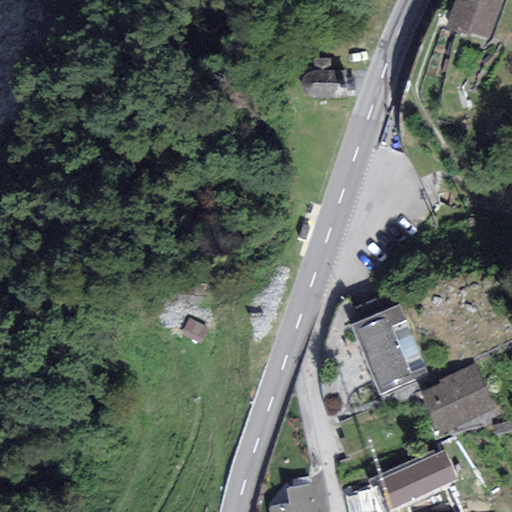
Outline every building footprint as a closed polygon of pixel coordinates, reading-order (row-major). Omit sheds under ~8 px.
[(501,0),(456,0),(446,27),(464,34),(466,29),(487,37),(501,0)] [(330,58),(313,59),(313,71),(310,72),(307,74),(303,76),(301,80),(300,85),(302,91),(305,95),(309,97),(345,99),(345,96),(354,96),(354,69),(330,70),(330,58)] [(399,307),(352,327),(380,393),(411,380),(389,327),(404,321),(399,307)] [(439,385),(421,393),(441,435),(496,410),(474,363),(437,380),(439,385)] [(378,482),(391,510),(457,480),(444,452),(378,482)] [(328,511),(325,484),(287,490),(289,505),(269,508),(269,511),(328,511)]
